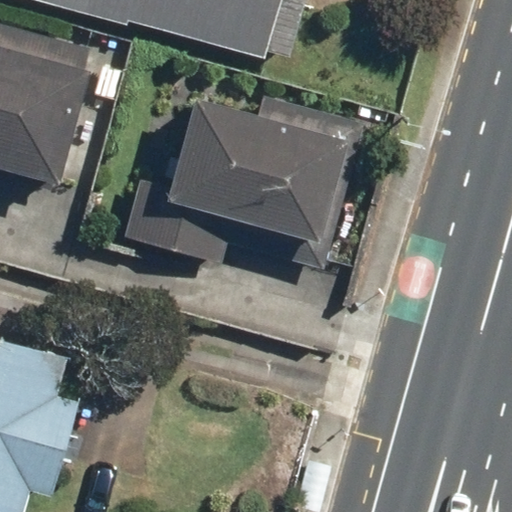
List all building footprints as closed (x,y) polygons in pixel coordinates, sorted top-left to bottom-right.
[(38,0),(125,23),(126,18),(261,54),(275,0),(38,0)] [(0,165),(55,179),(90,44),(0,21),(0,165)] [(121,235),(217,260),(223,236),(319,262),(358,120),(260,94),(255,112),(192,95),(167,186),(136,178),(121,235)] [(0,511),(20,511),(28,488),(50,495),(78,397),(57,391),(67,357),(0,337),(0,511)] [(330,464),(307,459),(296,505),(319,511),(330,464)]
